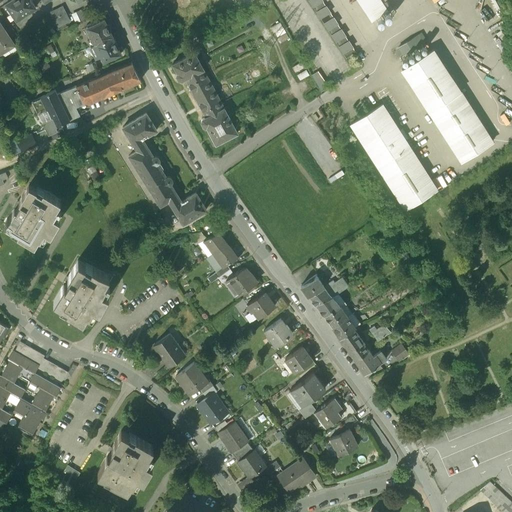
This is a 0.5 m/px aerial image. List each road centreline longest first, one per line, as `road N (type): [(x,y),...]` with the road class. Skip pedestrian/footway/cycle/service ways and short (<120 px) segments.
road 1 (residential): [(419,482),(208,175),(110,0)]
road 2 (residential): [(239,511),(163,404),(135,382),(51,346),(0,293)]
